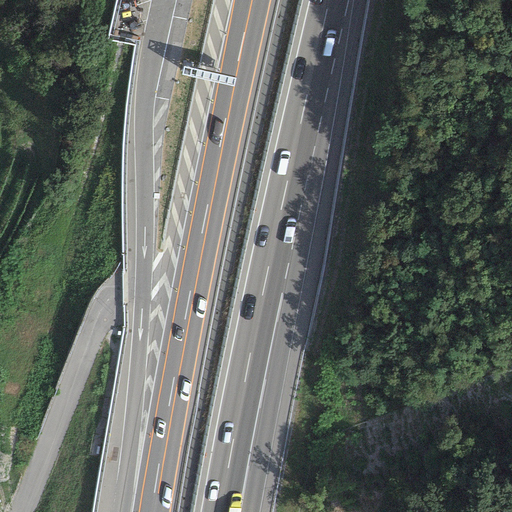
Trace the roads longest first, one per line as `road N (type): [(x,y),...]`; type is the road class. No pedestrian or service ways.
road 1 (motorway): [(219,511),(328,0)]
road 2 (motorway): [(250,0),(150,511)]
road 3 (motorway): [(143,192),(135,511)]
